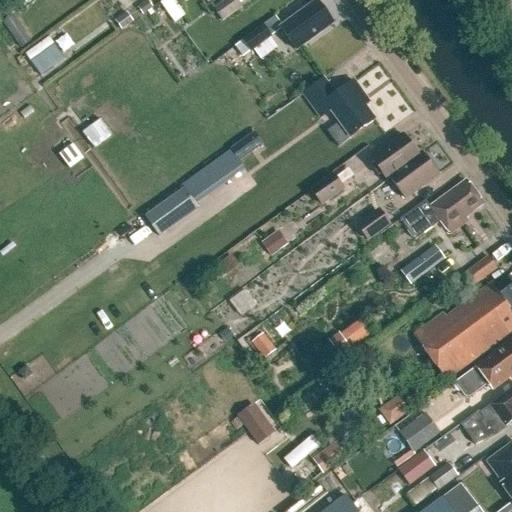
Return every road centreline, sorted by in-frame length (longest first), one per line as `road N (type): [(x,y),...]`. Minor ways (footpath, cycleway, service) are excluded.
road 1 (unclassified): [(511,218),(351,0)]
road 2 (unclassified): [(0,408),(76,511)]
